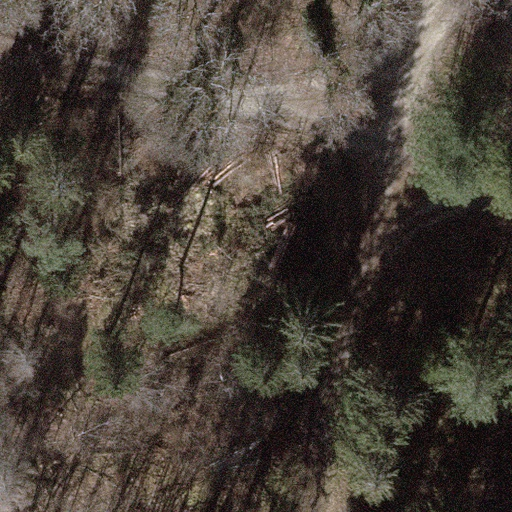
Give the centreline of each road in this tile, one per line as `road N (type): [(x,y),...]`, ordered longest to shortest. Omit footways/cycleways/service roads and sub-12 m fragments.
road 1 (track): [(475,0),(392,146),(326,511)]
road 2 (track): [(0,54),(511,177)]
